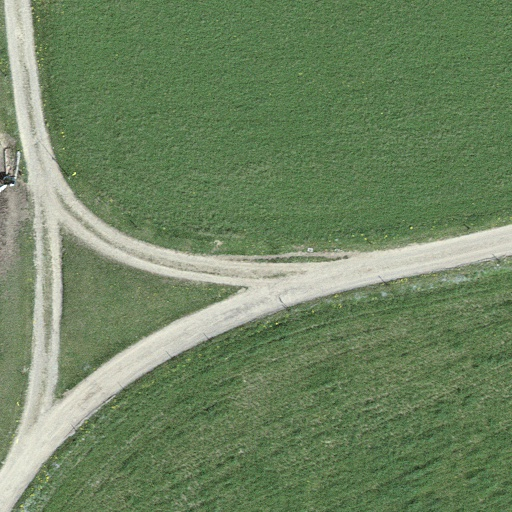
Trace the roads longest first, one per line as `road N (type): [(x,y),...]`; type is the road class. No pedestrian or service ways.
road 1 (track): [(38,436),(51,321),(49,191),(30,130),(20,0)]
road 2 (track): [(288,278),(116,370),(38,436)]
road 3 (track): [(49,191),(95,233),(151,263),(288,278)]
road 4 (track): [(511,238),(288,278)]
